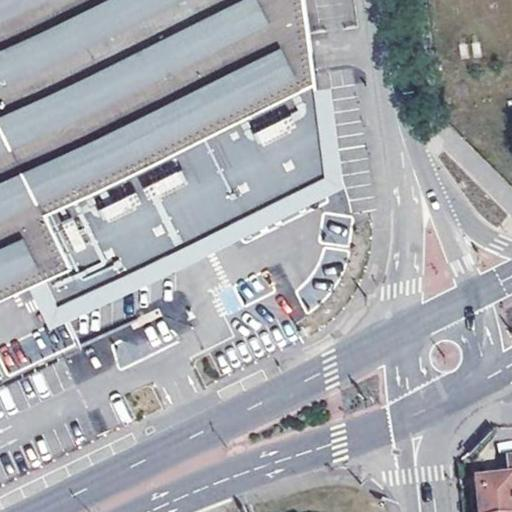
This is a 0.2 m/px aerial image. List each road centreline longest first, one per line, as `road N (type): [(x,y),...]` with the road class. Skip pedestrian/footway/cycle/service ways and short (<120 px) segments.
road 1 (secondary): [(403,332),(38,511)]
road 2 (secondary): [(148,511),(414,413)]
road 3 (secondary): [(380,0),(409,165)]
road 4 (secondary): [(409,165),(403,332)]
